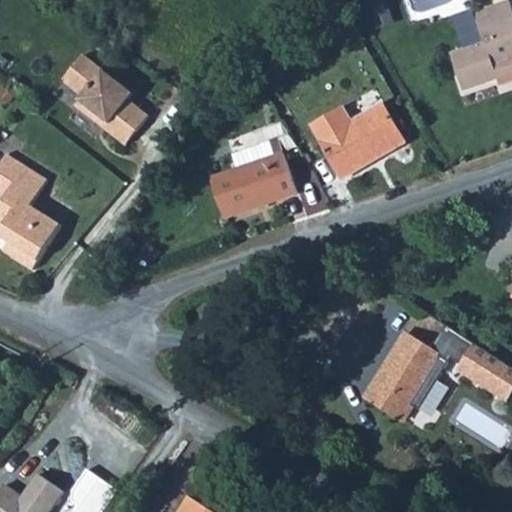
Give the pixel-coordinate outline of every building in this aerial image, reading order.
[(335,14),(320,0),(316,0),(308,9),(326,25),(335,14)] [(451,55),(464,92),(497,81),(499,88),(511,83),(511,3),(511,2),(474,14),(483,44),(451,55)] [(127,92),(77,53),(57,79),(77,94),(70,104),(120,142),(141,113),(123,99),(127,92)] [(353,122),(344,108),(311,128),(340,176),(403,143),(382,106),(353,122)] [(226,160),(230,172),(207,180),(220,219),(295,193),(283,157),(270,161),(264,147),(226,160)] [(43,176),(3,152),(0,156),(0,193),(1,195),(0,196),(0,237),(10,244),(6,253),(29,267),(55,222),(26,204),(43,176)] [(511,365),(448,326),(435,348),(407,399),(422,409),(452,363),(511,401),(511,398),(511,365)] [(435,348),(407,330),(364,387),(399,410),(407,399),(435,348)] [(40,474),(24,497),(6,485),(0,493),(0,511),(52,511),(66,492),(40,474)] [(221,511),(188,493),(177,511),(221,511)]
